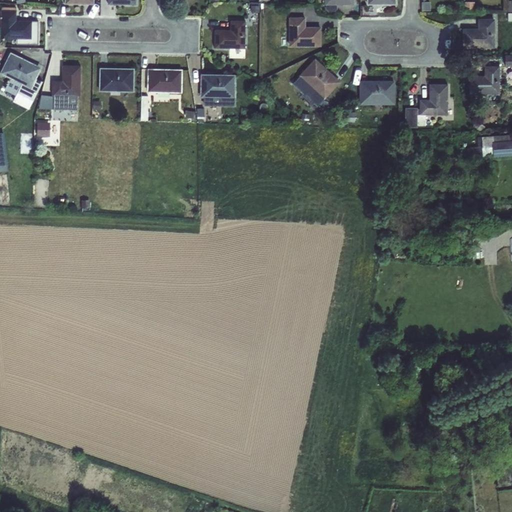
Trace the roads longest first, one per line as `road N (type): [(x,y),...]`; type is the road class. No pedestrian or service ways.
road 1 (residential): [(155,21),(69,21),(69,44),(191,47),(191,23)]
road 2 (residential): [(416,24),(360,25),(373,58),(443,58),(442,36)]
